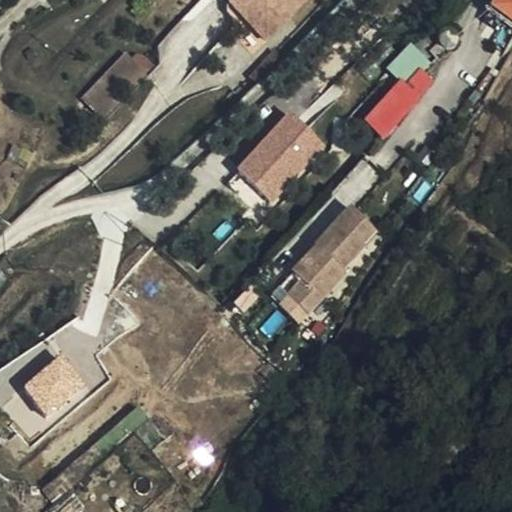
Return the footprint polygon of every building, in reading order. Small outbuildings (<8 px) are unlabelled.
[(231,0),(226,5),(229,7),(252,31),(265,31),(283,12),(287,16),(301,0),(231,0)] [(511,0),(496,0),(482,20),(511,39),(511,0)] [(263,41),(287,16),(283,12),(265,31),(252,31),(263,41)] [(152,68),(146,62),(139,55),(131,57),(125,62),(144,78),(152,68)] [(79,104),(101,124),(144,78),(125,62),(122,59),(79,104)] [(354,131),(372,147),(422,92),(415,83),(411,86),(402,77),(354,131)] [(235,173),(274,205),(326,144),(287,112),(235,173)] [(308,263),(271,304),(280,313),(298,329),(323,300),(320,297),(332,285),(354,261),(352,259),(366,245),(342,223),(307,262),(308,263)] [(334,288),(332,285),(320,297),(323,300),(334,288)] [(280,313),(271,304),(262,313),(271,322),(280,313)] [(280,313),(271,322),(289,339),(298,329),(280,313)]
